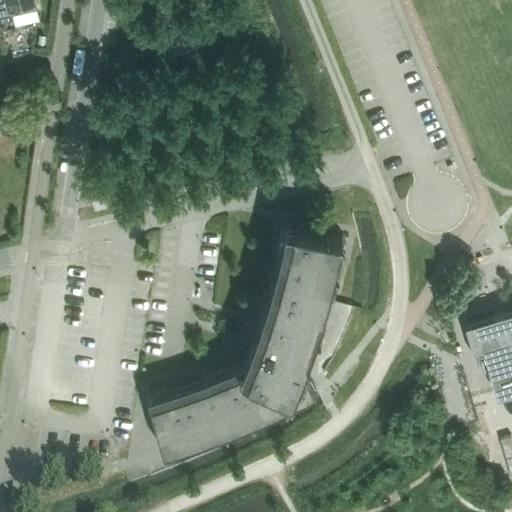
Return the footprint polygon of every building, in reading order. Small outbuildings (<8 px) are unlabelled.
[(0,0),(0,20),(13,17),(12,12),(35,7),(33,0),(0,0)] [(92,197),(93,200),(95,208),(105,205),(103,195),(92,197)] [(147,394),(163,449),(181,443),(195,438),(208,434),(214,431),(225,428),(242,421),(255,415),(268,409),(284,402),(300,394),(314,387),(315,387),(303,364),(306,354),(309,346),(315,328),(321,310),(325,298),(325,296),(326,296),(329,282),(334,266),(337,266),(338,265),(337,265),(334,264),(338,247),(341,232),(285,221),(284,226),(280,242),(278,251),(270,280),(261,308),(250,339),(250,340),(243,358),(232,362),(204,374),(176,384),(167,387),(150,392),(147,393),(147,394)] [(482,348),(485,356),(496,394),(511,389),(511,307),(464,322),(476,361),(477,361),(474,351),(482,348)] [(510,476),(511,475),(511,439),(510,434),(499,438),(510,476)]
